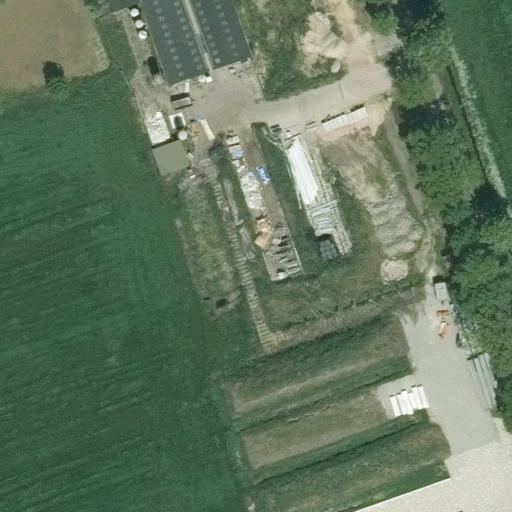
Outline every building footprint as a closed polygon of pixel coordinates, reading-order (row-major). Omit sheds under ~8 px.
[(135,0),(106,0),(110,9),(135,0)] [(138,0),(169,87),(249,58),(228,0),(138,0)] [(303,0),(282,0),(296,43),(315,37),(303,0)] [(352,0),(336,8),(348,33),(366,24),(354,0),(352,0)] [(290,106),(275,108),(279,132),(294,129),(290,106)] [(403,108),(392,112),(401,131),(411,127),(403,108)] [(288,142),(294,162),(323,152),(316,132),(288,142)] [(185,137),(157,144),(165,174),(192,168),(185,137)] [(379,157),(356,162),(361,188),(391,182),(389,172),(382,173),(379,157)] [(393,218),(392,203),(378,203),(379,242),(398,241),(397,218),(393,218)]
